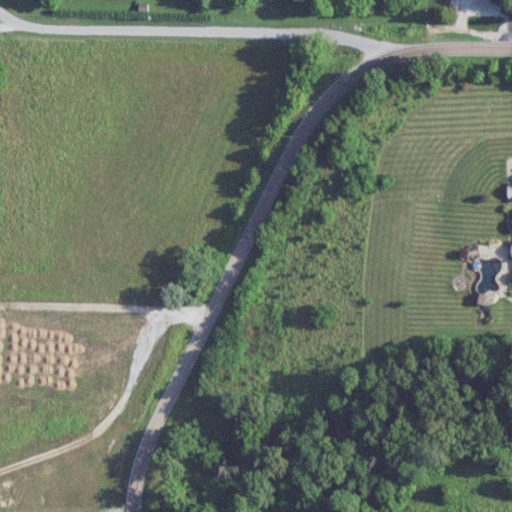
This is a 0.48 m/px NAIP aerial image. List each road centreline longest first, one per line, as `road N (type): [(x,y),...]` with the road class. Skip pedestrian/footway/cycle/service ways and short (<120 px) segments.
road 1 (tertiary): [(511,44),(390,51),(337,86),(307,128),(153,427),(134,511)]
road 2 (residential): [(390,51),(343,36),(15,26),(0,17)]
